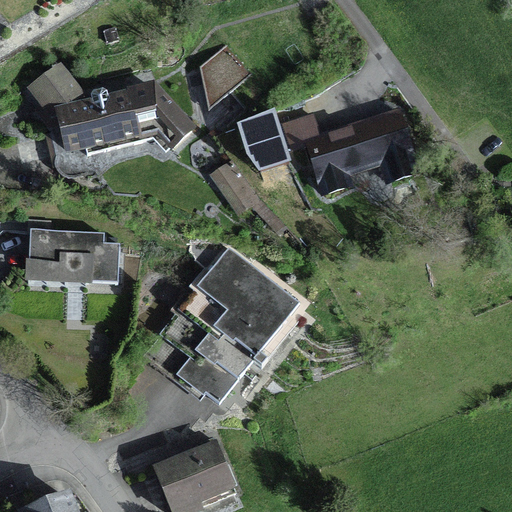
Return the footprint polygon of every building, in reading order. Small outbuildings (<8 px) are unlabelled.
[(211,113),(253,74),(227,47),(201,71),(211,113)] [(56,72),(31,91),(53,121),(57,120),(65,154),(83,150),(85,158),(160,141),(170,152),(190,134),(151,90),(132,95),(131,99),(128,101),(107,106),(105,97),(100,94),(91,96),(89,101),(91,110),(83,112),(81,106),(75,97),(56,72)] [(414,175),(396,117),(316,143),(308,117),(274,128),(282,154),(307,146),(323,195),(347,188),(343,177),(386,163),(391,180),(387,182),(388,183),(414,175)] [(214,177),(213,176),(211,177),(213,180),(216,178),(239,213),(238,214),(239,215),(256,202),(229,166),(214,177)] [(102,248),(103,238),(29,234),(27,274),(64,275),(65,265),(85,266),(84,286),(116,288),(118,249),(102,248)] [(227,250),(147,353),(172,372),(173,379),(186,389),(193,389),(218,408),(242,377),(250,383),(266,363),(258,357),(298,306),(227,250)] [(214,450),(213,450),(154,474),(169,511),(197,511),(199,511),(196,505),(229,491),(232,498),(234,497),(214,450)] [(53,507),(52,505),(35,511),(70,511),(67,501),(53,507)]
